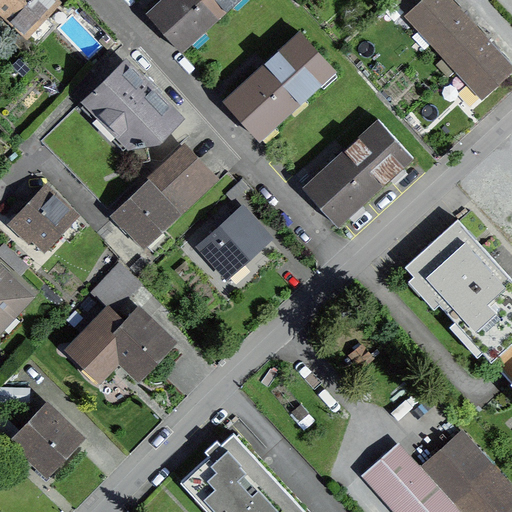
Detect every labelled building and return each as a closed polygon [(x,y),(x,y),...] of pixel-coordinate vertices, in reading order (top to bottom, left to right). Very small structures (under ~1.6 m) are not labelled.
[(42,18),(56,3),(52,0),(0,0),(0,14),(3,12),(36,43),(51,27),(42,18)] [(181,51),(237,0),(162,0),(147,14),(181,51)] [(423,0),(402,0),(399,3),(409,14),(423,0)] [(436,39),(462,15),(447,0),(423,0),(409,14),(422,28),(424,27),(436,39)] [(461,66),(487,42),(462,15),(436,39),(434,41),(447,55),(449,53),(461,66)] [(260,138),(334,71),(300,33),(225,100),(260,138)] [(486,93),(511,69),(487,42),(461,66),(459,68),(472,82),(474,80),(486,93)] [(157,139),(178,118),(158,97),(164,92),(146,73),(140,79),(125,64),(89,100),(132,142),(157,139)] [(338,225),(412,157),(378,121),(304,188),(338,225)] [(144,243),(213,179),(185,150),(114,216),(122,225),(125,223),(144,243)] [(58,232),(74,215),(46,188),(12,224),(28,239),(32,234),(45,247),(46,245),(51,250),(63,237),(58,232)] [(242,262),(269,238),(242,208),(231,218),(227,213),(216,223),(220,228),(201,245),(235,282),(249,269),(242,262)] [(405,266),(447,312),(499,265),(457,219),(405,266)] [(59,295),(5,244),(0,249),(0,253),(22,275),(24,273),(54,301),(59,295)] [(120,263),(93,292),(106,304),(112,297),(119,303),(140,282),(120,263)] [(447,312),(491,361),(511,342),(511,279),(499,265),(447,312)] [(14,311),(28,296),(0,269),(0,344),(24,319),(14,311)] [(139,373),(170,342),(138,311),(124,325),(109,310),(72,349),(87,363),(91,358),(103,370),(119,354),(139,373)] [(362,347),(352,356),(361,366),(371,357),(362,347)] [(48,469),(78,437),(46,407),(16,438),(48,469)] [(0,448),(17,430),(0,415),(0,414),(0,448)] [(181,482),(209,511),(250,511),(281,484),(233,433),(181,482)] [(511,511),(511,489),(463,435),(426,467),(465,511),(511,511)] [(465,511),(426,467),(414,477),(389,450),(362,474),(395,511),(465,511)] [(250,511),(306,511),(281,484),(250,511)]
